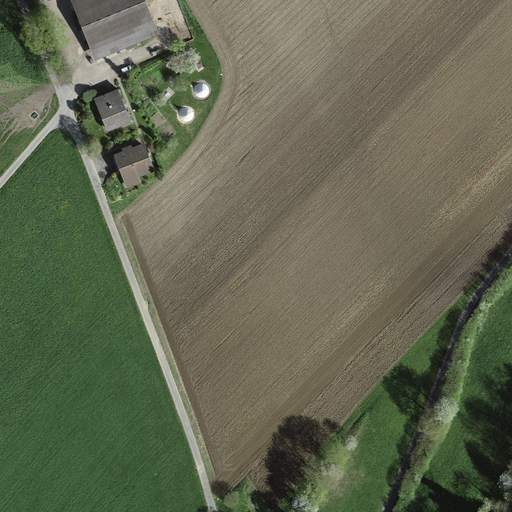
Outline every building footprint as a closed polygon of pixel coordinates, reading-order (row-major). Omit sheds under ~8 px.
[(125,43),(157,31),(144,0),(71,0),(92,50),(123,38),(125,43)] [(202,85),(200,85),(198,85),(197,87),(196,88),(195,90),(195,91),(195,93),(195,95),(196,96),(198,98),(199,98),(201,99),(203,99),(205,98),(207,97),(208,95),(209,93),(209,91),(208,89),(207,87),(206,86),(204,85),(202,85)] [(118,89),(96,98),(101,110),(99,111),(106,128),(130,118),(118,89)] [(183,121),(185,122),(187,122),(188,121),(190,120),(191,119),(192,118),(193,116),(193,114),(193,113),(192,111),(191,110),(190,108),(188,108),(186,107),(185,107),(183,108),(182,109),(180,110),(179,111),(179,113),(179,115),(179,116),(179,118),(180,119),(182,120),(183,121)] [(143,145),(113,157),(119,172),(122,171),(125,179),(152,169),(143,145)]
